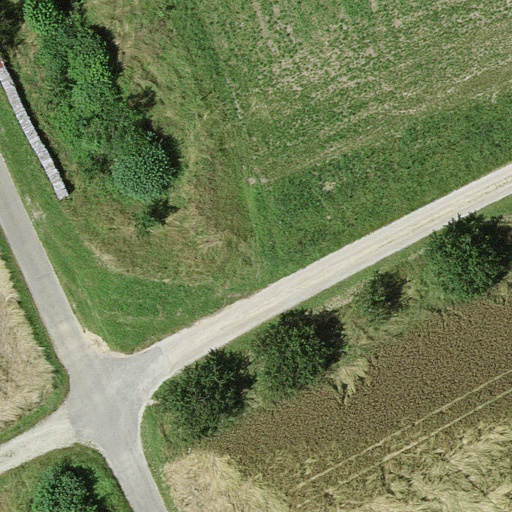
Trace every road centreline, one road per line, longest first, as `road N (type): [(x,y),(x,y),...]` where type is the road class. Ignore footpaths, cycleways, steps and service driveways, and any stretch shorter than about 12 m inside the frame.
road 1 (track): [(104,408),(511,182)]
road 2 (unclassified): [(0,172),(154,511)]
